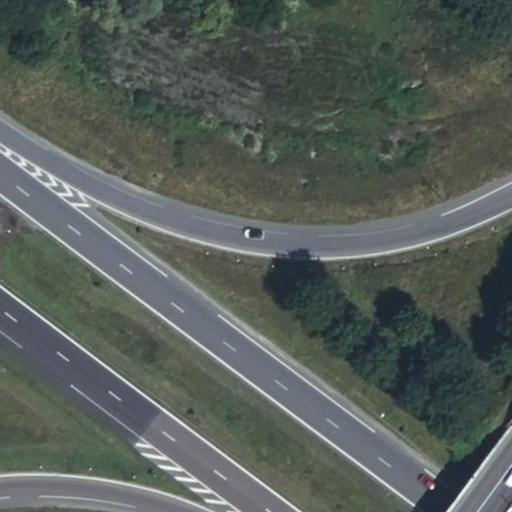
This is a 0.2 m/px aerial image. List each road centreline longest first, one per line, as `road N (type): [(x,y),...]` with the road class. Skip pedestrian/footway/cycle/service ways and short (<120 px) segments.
road 1 (motorway): [(462,511),(0,165)]
road 2 (motorway): [(511,196),(372,243),(274,242),(169,218),(0,132)]
road 3 (motorway): [(0,300),(276,511)]
road 4 (motorway): [(0,485),(83,486),(179,511)]
